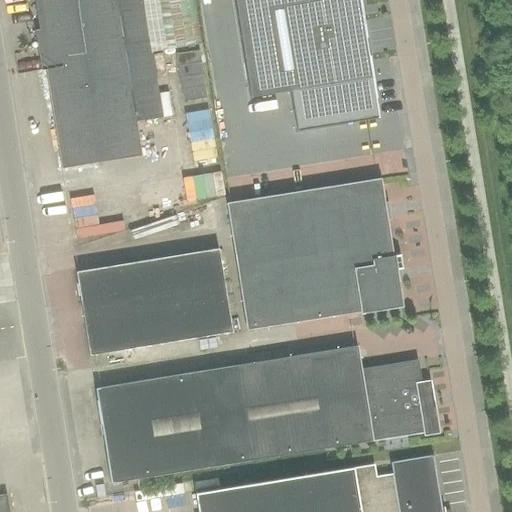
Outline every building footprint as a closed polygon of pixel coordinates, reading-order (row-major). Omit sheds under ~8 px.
[(34,0),(61,169),(142,156),(137,122),(162,118),(152,53),(143,0),(34,0)] [(196,0),(143,0),(152,53),(204,44),(196,0)] [(235,0),(251,97),(288,91),(295,130),(378,117),(359,0),(235,0)] [(361,313),(402,307),(396,270),(402,269),(400,255),(392,256),(386,220),(391,219),(388,202),(384,203),(380,179),(227,204),(247,330),(361,312),(361,313)] [(232,332),(218,249),(76,273),(90,356),(232,332)] [(357,347),(237,366),(253,461),(429,432),(418,360),(361,369),(357,347)] [(253,461),(237,366),(95,389),(111,484),(253,461)] [(376,477),(374,465),(195,494),(198,511),(441,511),(433,456),(390,462),(392,474),(376,477)] [(0,511),(9,511),(6,495),(0,495),(0,511)]
